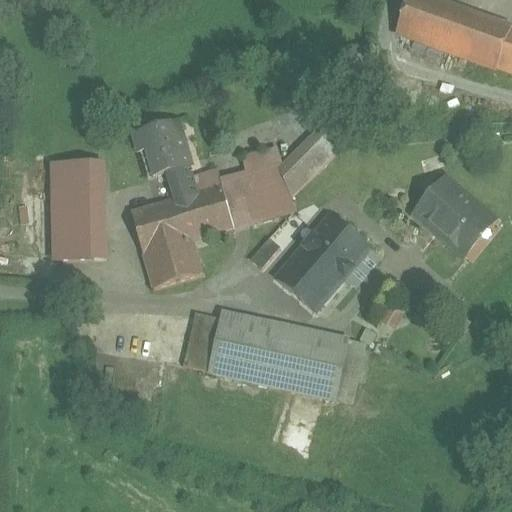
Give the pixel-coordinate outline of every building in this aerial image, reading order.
[(511,30),(427,0),(412,0),(399,37),(497,72),(511,32),(511,30)] [(511,31),(511,32),(497,72),(511,76),(511,31)] [(370,44),(342,50),(346,73),(375,67),(370,44)] [(180,125),(136,138),(142,156),(149,153),(157,180),(170,176),(179,204),(198,198),(193,182),(190,170),(192,169),(180,125)] [(341,152),(321,132),(281,171),(290,203),(341,152)] [(246,177),(224,184),(238,231),(294,214),(290,203),(281,171),(275,152),(242,162),(246,177)] [(94,167),(55,168),(57,263),(95,262),(94,167)] [(219,174),(193,182),(198,198),(224,190),(219,174)] [(495,224),(447,183),(417,218),(429,228),(430,228),(466,259),(495,224)] [(179,204),(147,213),(133,216),(145,257),(146,257),(156,292),(204,278),(194,243),(236,231),(224,190),(198,198),(179,204)] [(335,219),(278,279),(318,313),(374,252),(335,219)] [(271,242),(252,264),(263,273),(282,251),(271,242)] [(350,343),(224,315),(222,322),(210,375),(354,407),(359,383),(342,379),(350,343)] [(222,322),(197,316),(185,369),(210,375),(222,322)]
